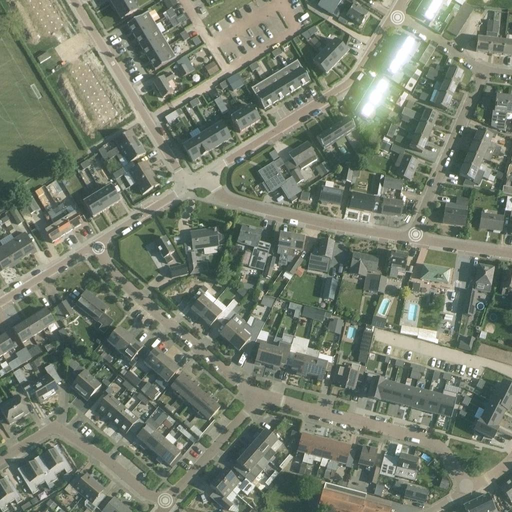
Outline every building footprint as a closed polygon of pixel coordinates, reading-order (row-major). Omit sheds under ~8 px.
[(43,0),(33,6),(37,13),(52,4),(49,0),(43,0)] [(112,0),(110,2),(115,11),(131,2),(129,0),(112,0)] [(177,5),(174,0),(166,0),(163,2),(168,10),(177,5)] [(367,15),(354,6),(356,3),(351,0),(321,0),(317,6),(337,19),(344,7),(350,10),(346,17),(361,26),(361,25),(362,25),(364,21),(364,20),(367,15)] [(439,10),(424,0),(423,1),(425,2),(422,7),(420,6),(416,13),(431,22),(439,10)] [(439,10),(444,0),(425,0),(425,1),(424,0),(439,10)] [(137,11),(131,2),(115,11),(121,20),(137,11)] [(37,13),(42,20),(56,11),(52,4),(37,13)] [(463,4),(462,6),(461,7),(460,9),(470,16),(474,10),(463,4)] [(456,15),(467,21),(470,16),(460,9),(456,15)] [(42,20),(46,26),(60,18),(56,11),(42,20)] [(128,27),(134,37),(155,24),(148,12),(127,25),(127,26),(128,27)] [(445,13),(441,19),(442,20),(441,22),(447,25),(452,18),(445,13)] [(186,20),(183,15),(175,20),(178,25),(186,20)] [(453,20),(463,27),(467,21),(456,15),(453,20)] [(64,25),(60,18),(46,26),(50,33),(64,25)] [(449,26),(460,32),(463,27),(453,20),(449,26)] [(489,54),(493,22),(488,22),(486,40),(477,39),(475,53),(489,54)] [(502,56),(504,42),(496,41),(499,23),(493,22),(489,54),(502,56)] [(134,37),(141,48),(162,36),(155,24),(134,37)] [(460,32),(449,26),(446,31),(456,38),(460,32)] [(141,48),(148,59),(169,47),(162,36),(141,48)] [(395,48),(406,55),(412,58),(420,46),(414,42),(415,40),(410,37),(408,40),(402,36),(395,48)] [(202,45),(197,38),(191,41),(196,49),(202,45)] [(335,40),(327,48),(340,61),(348,53),(335,40)] [(511,56),(511,42),(504,42),(502,56),(511,56)] [(425,52),(431,56),(435,50),(429,46),(425,52)] [(175,58),(169,47),(148,59),(155,71),(154,71),(155,71),(176,58),(175,58)] [(327,48),(320,55),(333,68),(340,61),(327,48)] [(399,67),(400,66),(406,55),(395,48),(387,60),(399,67)] [(326,76),(333,68),(320,55),(313,63),(326,76)] [(387,60),(380,71),(383,73),(382,76),(390,81),(396,72),(401,75),(401,74),(411,80),(414,76),(403,69),(399,67),(387,60)] [(72,69),(76,76),(91,68),(87,61),(72,69)] [(296,62),(285,69),(298,89),(309,82),(309,83),(310,82),(297,61),(296,61),(296,62)] [(219,72),(213,63),(204,68),(210,77),(219,72)] [(407,64),(403,69),(414,76),(417,70),(407,64)] [(189,74),(184,65),(177,69),(182,78),(189,74)] [(76,76),(80,83),(95,74),(91,68),(76,76)] [(439,79),(440,78),(442,73),(430,68),(428,74),(439,79)] [(450,68),(444,81),(457,86),(462,73),(450,68)] [(285,69),(274,76),(286,96),(298,89),(285,69)] [(163,99),(173,93),(167,84),(174,79),(172,76),(171,74),(170,73),(163,78),(153,84),(163,99)] [(80,83),(84,90),(99,81),(95,74),(80,83)] [(444,81),(439,79),(428,74),(426,78),(442,85),(439,93),(452,99),(457,86),(444,81)] [(274,76),(263,82),(275,103),(286,96),(274,76)] [(380,97),(381,97),(385,90),(398,98),(401,93),(376,78),(369,90),(380,97)] [(84,90),(88,96),(103,88),(99,81),(84,90)] [(265,109),(275,103),(263,82),(252,89),(251,89),(264,110),(265,109)] [(88,96),(92,103),(107,95),(103,88),(88,96)] [(378,111),(381,106),(385,99),(381,97),(380,97),(369,90),(362,101),(373,108),(378,111)] [(446,111),(452,99),(439,93),(434,106),(446,111)] [(400,107),(407,96),(403,94),(396,105),(400,107)] [(422,94),(419,100),(428,103),(431,97),(422,94)] [(92,103),(96,110),(110,101),(107,95),(92,103)] [(506,114),(508,98),(495,96),(494,112),(500,113),(500,119),(501,120),(500,124),(499,124),(498,131),(504,132),(506,114)] [(489,100),(482,99),(481,107),(488,108),(489,100)] [(96,110),(100,116),(114,108),(110,101),(96,110)] [(366,120),(373,108),(362,101),(355,113),(366,120)] [(404,109),(401,115),(403,116),(415,121),(420,123),(432,128),(438,116),(425,111),(423,116),(411,111),(415,103),(409,101),(405,109),(404,109)] [(250,106),(240,112),(250,128),(260,122),(250,106)] [(381,106),(378,111),(388,117),(388,116),(391,111),(381,106)] [(118,115),(114,108),(100,116),(104,123),(118,115)] [(386,120),(388,117),(378,111),(375,115),(385,122),(386,120)] [(168,124),(178,118),(179,117),(178,118),(175,112),(164,119),(168,124)] [(239,134),(250,128),(240,112),(230,118),(239,134)] [(403,116),(401,121),(413,126),(415,121),(403,116)] [(345,137),(356,130),(348,118),(337,125),(345,137)] [(178,131),(184,127),(181,123),(176,126),(178,131)] [(419,124),(415,135),(427,141),(432,128),(420,123),(419,124)] [(220,124),(210,131),(220,146),(230,140),(220,124)] [(335,144),(345,137),(337,125),(327,131),(335,144)] [(473,142),(499,153),(501,148),(496,146),(496,145),(490,142),(492,137),(495,138),(497,133),(487,129),(485,134),(478,131),(473,142)] [(210,131),(202,136),(211,151),(220,146),(210,131)] [(324,151),(335,144),(327,131),(316,138),(324,151)] [(121,154),(138,144),(131,132),(114,142),(118,148),(107,155),(103,148),(98,152),(105,163),(121,154)] [(427,141),(415,135),(412,142),(405,139),(406,136),(399,133),(398,136),(397,136),(394,142),(421,154),(427,141)] [(202,136),(193,141),(202,157),(211,151),(202,136)] [(192,163),(202,157),(193,141),(183,147),(192,163)] [(499,153),(473,142),(468,153),(483,159),(490,162),(493,156),(497,158),(499,153)] [(383,143),(381,149),(388,151),(391,145),(383,143)] [(138,144),(121,154),(128,165),(145,155),(138,144)] [(296,168),(299,166),(301,170),(317,160),(307,144),(288,155),(296,168)] [(410,182),(418,163),(403,157),(405,151),(393,145),(390,151),(400,155),(397,163),(400,164),(395,176),(410,182)] [(278,158),(274,152),(269,155),(273,162),(278,158)] [(468,153),(464,165),(478,171),(484,173),(490,176),(492,171),(486,169),(487,167),(481,165),(483,160),(483,159),(468,153)] [(278,169),(284,165),(280,160),(259,173),(265,182),(262,184),(268,194),(271,192),(271,193),(280,187),(287,199),(299,191),(296,185),(292,179),(284,183),(276,170),(277,169),(278,169)] [(341,182),(350,184),(355,162),(351,160),(345,164),(341,182)] [(128,173),(135,185),(152,174),(145,163),(128,173)] [(330,172),(324,163),(318,167),(323,176),(330,172)] [(473,182),(478,171),(464,165),(458,177),(466,180),(463,186),(474,188),(476,183),(473,182)] [(116,180),(119,178),(125,175),(122,169),(110,176),(114,181),(116,180)] [(296,185),(303,181),(297,170),(290,175),(292,179),(296,185)] [(152,174),(135,185),(142,196),(159,186),(152,174)] [(377,176),(373,196),(380,197),(384,177),(377,176)] [(403,183),(385,176),(383,189),(401,192),(403,183)] [(119,178),(116,180),(122,192),(126,190),(119,178)] [(332,190),(333,185),(326,183),(325,188),(322,188),(319,202),(321,202),(322,204),(327,205),(328,204),(340,206),(343,192),(332,190)] [(110,186),(101,192),(111,208),(120,202),(110,186)] [(503,187),(502,195),(511,196),(511,188),(507,188),(503,187)] [(44,191),(36,195),(44,208),(52,203),(44,191)] [(101,192),(92,197),(102,213),(111,208),(101,192)] [(308,194),(302,193),(300,200),(306,202),(308,194)] [(352,194),(349,208),(371,213),(374,199),(352,194)] [(94,218),(102,213),(92,197),(83,203),(93,219),(94,218)] [(402,203),(403,199),(394,197),(394,202),(383,200),(381,215),(400,218),(402,203)] [(457,198),(456,206),(467,207),(468,199),(457,198)] [(30,215),(36,212),(31,202),(25,206),(30,215)] [(15,208),(9,211),(18,226),(24,223),(15,208)] [(442,224),(464,228),(467,213),(444,209),(442,224)] [(70,216),(65,210),(60,213),(72,232),(82,225),(74,213),(70,216)] [(48,214),(51,220),(52,220),(55,226),(54,226),(62,238),(72,232),(60,213),(54,217),(51,212),(48,214)] [(481,214),(479,230),(501,233),(503,218),(481,214)] [(52,244),(62,238),(54,226),(44,232),(52,244)] [(248,228),(248,227),(245,226),(244,227),(242,227),(237,243),(254,248),(257,249),(258,242),(261,232),(248,228)] [(190,234),(193,251),(218,247),(217,243),(220,242),(222,240),(221,236),(219,235),(216,235),(215,230),(190,234)] [(13,241),(24,258),(35,251),(25,234),(13,241)] [(287,265),(292,236),(280,234),(277,249),(278,249),(277,255),(280,255),(279,260),(269,257),(264,276),(269,278),(270,278),(273,269),(278,271),(278,266),(286,267),(287,265)] [(292,236),(287,265),(287,263),(290,264),(285,271),(293,277),(303,261),(296,257),(297,252),(301,253),(304,238),(292,236)] [(163,260),(164,259),(167,265),(173,262),(170,256),(174,253),(165,238),(154,244),(163,260)] [(13,241),(2,248),(13,265),(24,258),(13,241)] [(325,259),(329,260),(331,260),(334,244),(321,241),(316,265),(324,267),(325,259)] [(254,248),(248,268),(263,272),(270,245),(259,242),(257,249),(254,248)] [(0,269),(2,272),(13,265),(2,248),(0,249),(0,269)] [(194,254),(187,255),(190,276),(203,274),(202,266),(197,266),(195,253),(194,254)] [(399,254),(390,253),(388,269),(390,270),(389,278),(396,279),(397,273),(404,274),(407,255),(406,255),(404,253),(401,253),(399,254)] [(353,254),(349,275),(365,278),(366,272),(375,274),(378,259),(353,254)] [(169,270),(171,280),(188,276),(185,266),(169,270)] [(449,271),(424,267),(424,266),(422,266),(422,268),(423,268),(421,280),(420,279),(420,281),(421,281),(446,285),(448,285),(448,284),(447,284),(449,272),(450,272),(450,271),(449,271)] [(486,269),(486,267),(481,266),(480,268),(479,268),(475,291),(488,294),(493,270),(486,269)] [(308,272),(306,281),(320,284),(322,275),(308,272)] [(511,272),(511,273),(504,272),(501,290),(502,291),(501,296),(507,297),(508,292),(511,292),(511,272)] [(387,279),(370,276),(367,293),(384,295),(387,279)] [(337,281),(326,279),(322,299),(333,301),(337,281)] [(413,284),(411,293),(419,294),(420,285),(413,284)] [(203,287),(199,291),(204,295),(208,291),(203,287)] [(458,313),(460,290),(445,288),(443,312),(458,313)] [(467,291),(463,315),(473,317),(477,292),(467,291)] [(105,313),(108,310),(86,292),(75,305),(102,327),(99,331),(104,334),(113,323),(104,315),(105,315),(106,314),(105,313)] [(197,303),(190,311),(200,319),(212,306),(202,297),(197,303)] [(271,309),(274,301),(264,297),(260,305),(271,309)] [(65,320),(74,314),(65,301),(56,307),(65,320)] [(233,301),(222,314),(212,306),(200,319),(210,328),(217,320),(221,324),(232,312),(238,305),(233,301)] [(286,316),(299,319),(302,306),(289,303),(286,316)] [(313,320),(315,310),(304,307),(301,317),(313,320)] [(34,317),(43,331),(54,325),(45,310),(34,317)] [(315,310),(313,320),(323,323),(324,318),(330,320),(331,315),(325,313),(315,310)] [(219,336),(229,344),(241,331),(246,324),(232,312),(221,324),(226,328),(219,336)] [(43,331),(34,317),(24,324),(33,338),(43,331)] [(383,331),(386,322),(373,318),(370,327),(383,331)] [(329,322),(327,329),(341,332),(343,321),(333,319),(332,323),(329,322)] [(33,338),(24,324),(13,331),(22,345),(33,338)] [(435,344),(437,333),(401,327),(400,335),(417,338),(417,340),(435,344)] [(115,350),(127,336),(125,334),(126,333),(123,330),(122,332),(118,328),(106,342),(115,350)] [(63,329),(58,332),(64,343),(69,340),(63,329)] [(241,331),(229,344),(239,353),(245,345),(252,349),(257,340),(260,334),(254,331),(250,339),(241,331)] [(364,332),(360,352),(368,354),(372,334),(364,332)] [(0,338),(0,352),(2,357),(13,350),(5,336),(0,338)] [(123,357),(135,343),(131,339),(132,338),(130,336),(128,337),(127,336),(115,350),(123,357)] [(291,345),(286,367),(291,368),(291,371),(296,373),(295,376),(300,377),(305,359),(307,349),(308,341),(293,337),(291,345)] [(271,348),(267,366),(273,368),(273,369),(278,371),(278,369),(279,369),(280,365),(286,367),(291,345),(282,342),(283,340),(275,338),(273,344),(271,348)] [(257,353),(255,363),(255,365),(259,366),(260,364),(267,366),(271,348),(265,347),(267,343),(257,340),(252,349),(251,352),(257,353)] [(138,345),(135,343),(123,357),(130,363),(128,365),(132,368),(142,357),(138,354),(144,348),(139,344),(138,345)] [(52,344),(44,349),(47,353),(54,349),(52,344)] [(143,364),(151,371),(163,357),(160,354),(161,353),(156,348),(143,364)] [(21,352),(27,362),(32,359),(26,349),(21,352)] [(305,359),(300,377),(306,378),(307,375),(312,377),(319,354),(320,352),(307,349),(305,359)] [(22,365),(27,362),(21,352),(16,355),(22,365)] [(105,361),(109,357),(104,353),(101,357),(105,361)] [(322,383),(325,372),(331,374),(334,365),(332,365),(334,358),(319,354),(312,377),(317,378),(317,381),(322,383)] [(167,360),(163,357),(151,371),(159,378),(171,364),(169,362),(171,361),(168,359),(167,360)] [(30,365),(35,374),(38,372),(36,369),(41,366),(39,364),(42,362),(40,360),(38,361),(30,365)] [(74,372),(78,367),(71,360),(67,365),(74,372)] [(171,364),(159,378),(167,385),(179,371),(175,368),(177,366),(174,364),(173,366),(171,364)] [(47,373),(54,369),(51,365),(45,369),(47,373)] [(131,372),(136,377),(143,371),(138,365),(131,372)] [(362,384),(366,368),(352,365),(351,370),(337,367),(333,383),(340,385),(339,387),(353,391),(356,382),(362,384)] [(2,370),(5,375),(12,371),(9,366),(2,370)] [(20,370),(13,374),(21,387),(27,398),(29,400),(35,396),(40,405),(50,399),(39,381),(30,387),(20,370)] [(84,372),(70,388),(79,395),(92,379),(84,372)] [(128,373),(124,377),(133,385),(137,382),(128,373)] [(189,405),(201,392),(196,388),(199,386),(195,382),(193,385),(190,383),(192,380),(189,377),(186,380),(181,375),(170,389),(189,405)] [(50,399),(59,394),(48,376),(39,381),(50,399)] [(92,379),(79,395),(87,402),(101,386),(92,379)] [(372,381),(368,399),(379,402),(379,401),(379,400),(383,383),(372,381)] [(144,394),(147,391),(151,386),(148,383),(141,391),(144,394)] [(383,383),(379,400),(379,401),(389,403),(394,386),(383,383)] [(511,388),(502,383),(497,394),(511,401),(511,388)] [(130,386),(127,389),(131,394),(135,390),(130,386)] [(147,397),(155,389),(151,386),(147,391),(144,394),(147,397)] [(394,386),(389,403),(400,406),(404,389),(394,386)] [(14,399),(8,402),(19,420),(29,414),(21,402),(27,398),(21,387),(10,393),(14,399)] [(404,389),(400,406),(410,409),(415,392),(414,391),(404,389)] [(415,392),(410,409),(424,412),(429,393),(415,389),(414,391),(415,392)] [(201,392),(189,405),(209,422),(220,409),(215,405),(218,402),(214,399),(212,402),(209,399),(211,397),(208,393),(205,396),(201,392)] [(429,393),(424,412),(437,416),(442,396),(429,393)] [(492,403),(505,410),(505,411),(507,412),(511,402),(511,401),(497,394),(492,403)] [(103,417),(116,402),(109,395),(96,410),(103,417)] [(442,396),(437,416),(451,419),(456,400),(442,396)] [(19,420),(8,402),(4,405),(0,399),(0,413),(2,413),(10,426),(19,420)] [(116,402),(103,417),(110,423),(123,408),(116,402)] [(490,402),(485,412),(500,420),(505,411),(505,410),(492,403),(490,402)] [(123,408),(110,423),(118,429),(131,414),(123,408)] [(166,421),(169,417),(158,408),(153,414),(163,423),(166,420),(166,421)] [(485,412),(480,421),(496,429),(500,420),(485,412)] [(131,414),(118,429),(125,436),(138,421),(131,414)] [(169,417),(166,421),(172,426),(175,423),(169,417)] [(480,421),(475,431),(492,440),(497,429),(496,429),(480,421)] [(142,449),(155,433),(147,426),(136,438),(141,443),(139,447),(142,449)] [(183,435),(185,432),(179,427),(177,430),(183,435)] [(265,431),(261,436),(257,433),(255,436),(270,450),(277,441),(265,431)] [(185,432),(183,435),(189,440),(191,437),(185,432)] [(155,433),(142,449),(144,451),(148,448),(153,453),(164,440),(155,433)] [(307,464),(314,438),(301,434),(296,453),(304,455),(302,463),(307,464)] [(255,442),(251,447),(263,458),(268,462),(272,458),(267,454),(270,450),(255,436),(253,438),(255,442)] [(314,457),(321,459),(326,441),(314,438),(307,464),(306,466),(307,464),(312,466),(314,457)] [(158,463),(172,447),(164,440),(153,453),(157,457),(156,461),(158,463)] [(321,459),(329,461),(326,470),(331,471),(338,444),(326,441),(321,459)] [(338,464),(346,466),(345,468),(351,469),(354,457),(349,455),(351,447),(338,444),(331,471),(336,472),(338,464)] [(172,447),(158,463),(160,465),(164,463),(169,467),(180,455),(172,447)] [(243,450),(240,452),(262,471),(269,463),(268,462),(263,458),(251,447),(247,452),(243,450)] [(380,469),(373,467),(377,451),(363,447),(358,465),(366,468),(365,470),(371,472),(368,483),(376,485),(380,469)] [(58,448),(47,454),(59,474),(64,471),(66,475),(72,471),(58,448)] [(236,464),(248,474),(244,478),(246,480),(251,484),(262,472),(262,471),(240,452),(238,454),(241,459),(236,464)] [(47,454),(38,460),(52,484),(57,481),(55,477),(59,474),(47,454)] [(415,473),(418,459),(400,454),(399,460),(393,459),(391,463),(383,461),(379,476),(394,480),(395,477),(414,483),(417,474),(415,473)] [(284,462),(287,465),(293,458),(289,456),(284,462)] [(38,460),(28,466),(40,486),(45,483),(47,487),(52,484),(38,460)] [(287,465),(284,462),(283,463),(279,468),(282,471),(287,465)] [(40,486),(28,466),(18,472),(32,496),(38,492),(35,488),(40,486)] [(217,480),(236,497),(237,496),(232,492),(236,487),(247,497),(255,488),(251,484),(246,480),(241,485),(225,471),(217,480)] [(270,478),(273,481),(278,475),(275,472),(270,478)] [(68,474),(62,477),(66,484),(70,479),(68,474)] [(83,498),(95,483),(86,475),(78,484),(73,480),(64,491),(70,496),(76,496),(78,494),(83,498)] [(0,482),(0,488),(10,504),(14,501),(17,505),(22,502),(8,478),(0,482)] [(273,481),(270,478),(265,484),(270,489),(274,484),(272,482),(273,481)] [(223,499),(218,505),(225,511),(227,511),(233,506),(230,504),(236,497),(217,480),(210,487),(223,499)] [(510,503),(511,501),(511,480),(500,490),(510,503)] [(93,511),(96,508),(92,505),(104,490),(95,483),(83,498),(86,501),(84,503),(85,507),(87,509),(84,511),(93,511)] [(351,499),(353,492),(323,483),(317,508),(332,511),(389,511),(390,509),(351,499)] [(428,492),(407,486),(396,484),(394,491),(405,494),(403,499),(425,504),(428,492)] [(5,507),(10,504),(0,488),(0,511),(5,511),(7,511),(5,507)] [(376,488),(374,495),(382,497),(384,490),(376,488)] [(493,511),(495,511),(487,496),(463,508),(465,511),(493,511)] [(130,511),(114,498),(102,511),(130,511)] [(28,502),(20,506),(23,511),(31,507),(28,502)]
